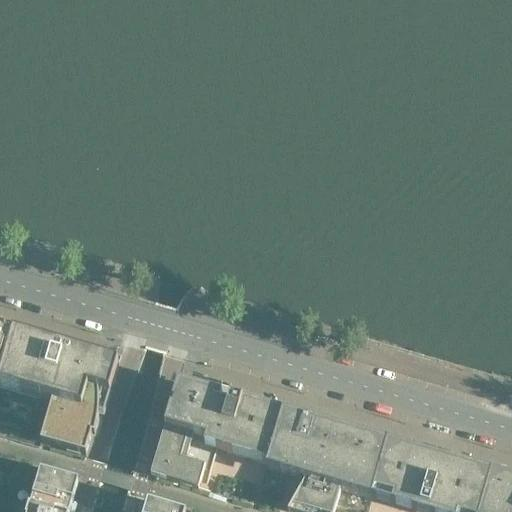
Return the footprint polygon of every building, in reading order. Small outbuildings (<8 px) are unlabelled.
[(0,377),(12,336),(4,333),(3,332),(3,333),(1,332),(0,331),(0,377)] [(103,418),(118,366),(75,354),(74,356),(56,351),(57,348),(13,336),(14,335),(12,335),(12,336),(0,377),(0,388),(52,404),(40,445),(86,458),(92,437),(94,438),(96,433),(97,428),(98,422),(98,417),(103,418)] [(267,466),(282,415),(230,399),(225,414),(217,411),(221,397),(178,384),(165,429),(168,430),(167,434),(163,433),(157,454),(152,473),(151,477),(198,491),(204,468),(185,462),(190,442),(186,440),(188,436),(206,441),(204,447),(216,451),(210,469),(211,470),(217,451),(225,454),(225,453),(267,466)] [(511,511),(511,481),(467,468),(467,469),(450,464),(451,464),(427,457),(411,453),(411,452),(282,414),(282,415),(267,466),(266,471),(299,480),(299,478),(306,480),(287,511),(334,511),(340,492),(407,511),(511,511)] [(444,457),(446,449),(412,441),(410,449),(444,457)] [(73,500),(78,482),(40,471),(35,489),(73,500)] [(49,511),(69,511),(73,500),(35,489),(30,506),(49,511)] [(181,511),(147,502),(144,511),(181,511)]
